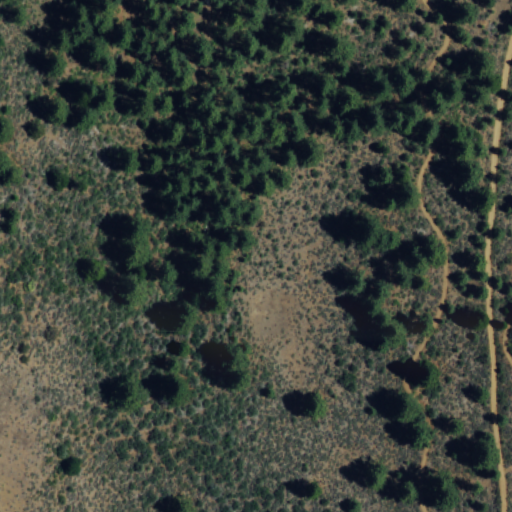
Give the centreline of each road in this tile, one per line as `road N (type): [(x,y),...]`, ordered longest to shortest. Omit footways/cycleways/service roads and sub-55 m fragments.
road 1 (track): [(424,0),(445,38),(422,89),(419,107),(435,134),(416,184),(439,237),(441,288),(403,383),(424,421),(422,511)]
road 2 (track): [(500,511),(485,256),(492,142),(511,24)]
